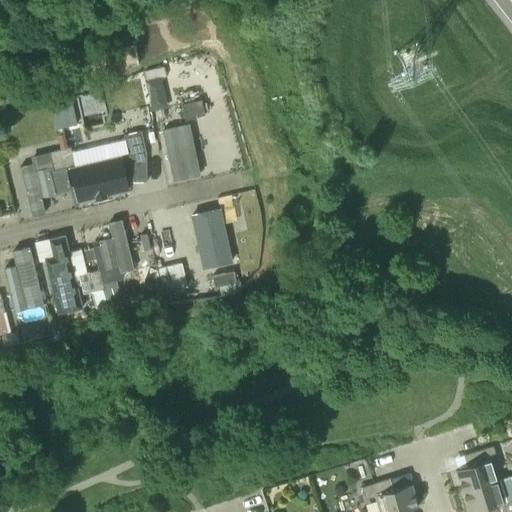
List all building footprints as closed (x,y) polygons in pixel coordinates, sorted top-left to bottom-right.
[(153,78),(155,106),(171,105),(169,77),(153,78)] [(49,92),(58,128),(78,123),(69,87),(49,92)] [(205,115),(202,102),(201,99),(182,104),(185,119),(205,115)] [(4,126),(21,122),(17,108),(1,113),(4,126)] [(189,127),(165,132),(177,184),(201,178),(189,127)] [(147,181),(147,155),(141,130),(124,135),(129,155),(130,180),(147,181)] [(76,165),(71,147),(61,149),(66,167),(76,165)] [(66,167),(61,149),(51,152),(56,170),(66,167)] [(56,170),(51,152),(32,157),(33,163),(33,162),(35,170),(49,166),(55,192),(71,189),(66,167),(56,170)] [(124,161),(72,173),(79,205),(131,193),(124,161)] [(33,168),(21,171),(31,218),(45,215),(43,202),(53,200),(47,172),(35,175),(33,168)] [(254,196),(247,192),(241,200),(248,205),(254,196)] [(233,267),(222,213),(192,219),(203,273),(233,267)] [(135,275),(123,224),(108,227),(112,243),(101,246),(109,276),(121,273),(122,278),(135,275)] [(84,311),(69,247),(57,250),(61,267),(48,270),(59,316),(84,311)] [(42,306),(29,249),(11,253),(15,270),(5,272),(14,312),(42,306)] [(163,292),(187,286),(182,262),(158,268),(163,292)] [(101,270),(90,272),(95,291),(105,288),(101,270)] [(215,286),(236,281),(234,271),(212,275),(215,286)] [(90,272),(79,274),(84,293),(95,291),(90,272)] [(457,469),(463,491),(499,480),(493,459),(497,457),(494,445),(480,449),(464,455),(468,466),(457,469)] [(499,480),(463,491),(470,511),(473,511),(498,504),(499,511),(511,511),(511,478),(511,476),(499,480)] [(376,496),(381,511),(399,511),(419,506),(411,484),(394,489),(390,478),(362,487),(366,499),(376,496)]
